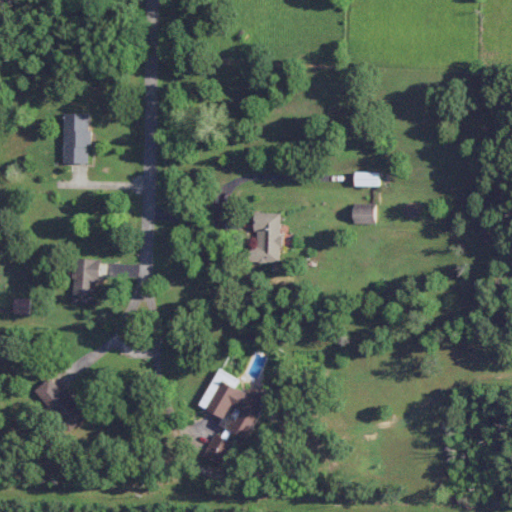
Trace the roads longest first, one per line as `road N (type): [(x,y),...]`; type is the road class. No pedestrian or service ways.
road 1 (residential): [(154,0),(147,276)]
road 2 (residential): [(158,323),(147,276),(123,335),(139,352),(154,347),(158,323)]
